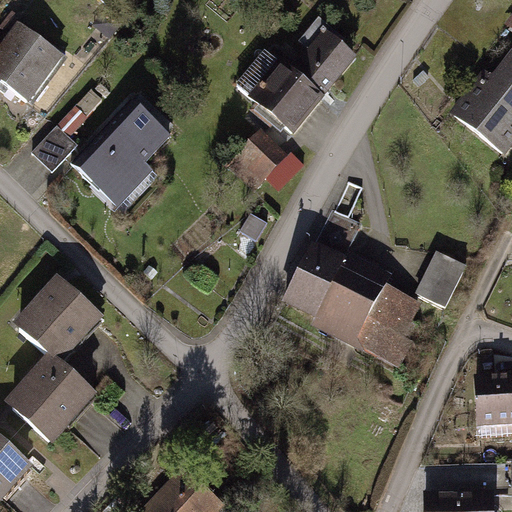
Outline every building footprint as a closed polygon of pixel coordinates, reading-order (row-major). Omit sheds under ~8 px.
[(511,8),(502,23),(511,29),(511,8)] [(59,54),(17,23),(1,45),(0,44),(0,80),(26,99),(59,54)] [(291,75),(319,98),(355,55),(327,32),(291,75)] [(443,114),(495,156),(511,134),(511,49),(488,77),(479,70),(443,114)] [(319,98),(291,75),(267,55),(238,90),(290,133),(319,98)] [(166,132),(131,98),(69,162),(114,206),(148,171),(138,161),(166,132)] [(56,174),(81,149),(55,122),(29,146),(56,174)] [(284,158),(258,132),(233,156),(259,182),(284,158)] [(259,247),(271,226),(255,217),(243,239),(259,247)] [(340,258),(308,242),(278,299),(310,316),(340,258)] [(344,250),(340,258),(310,316),(307,322),(384,361),(416,304),(379,283),(386,272),(344,250)] [(415,294),(445,308),(466,266),(436,252),(415,294)] [(62,284),(21,334),(61,367),(102,316),(62,284)] [(53,360),(11,410),(51,443),(93,393),(53,360)] [(511,370),(470,374),(474,424),(511,421),(511,370)] [(378,417),(387,422),(394,410),(385,405),(378,417)] [(0,503),(31,469),(0,441),(0,503)] [(182,476),(148,511),(216,511),(219,509),(182,476)] [(488,511),(488,489),(419,491),(419,511),(488,511)]
